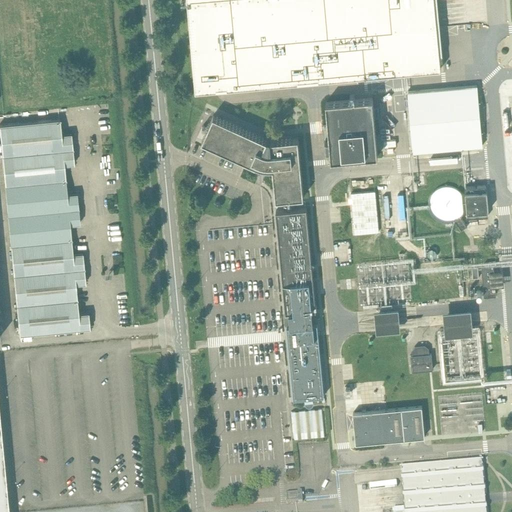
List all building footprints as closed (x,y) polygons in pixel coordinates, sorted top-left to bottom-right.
[(187,0),(196,91),(441,69),(434,0),(187,0)] [(413,153),(482,146),(477,85),(408,91),(413,153)] [(331,160),(378,156),(373,98),(326,102),(329,140),(326,140),(326,139),(325,139),(326,151),(327,151),(327,150),(330,150),(331,160)] [(313,404),(314,401),(313,397),(324,396),(317,323),(313,324),(312,310),(316,310),(306,208),(293,209),(292,198),(304,197),(298,138),(270,141),(267,140),(213,115),(202,141),(255,165),(256,165),(260,167),(264,167),(268,168),(273,168),(276,199),(284,199),(285,210),(276,210),(285,312),(289,312),(290,319),(288,320),(287,321),(287,323),(287,324),(289,325),(291,325),(291,326),(287,326),(294,399),(305,397),(305,402),(306,404),(307,406),(310,406),(312,405),(313,404)] [(0,134),(2,155),(72,148),(71,133),(61,134),(60,119),(0,124),(0,134)] [(72,148),(2,155),(5,185),(65,179),(64,165),(74,164),(72,148)] [(67,194),(65,179),(5,185),(8,215),(78,208),(77,193),(67,194)] [(465,192),(461,193),(458,189),(453,187),(449,186),(444,186),(439,188),(435,190),(431,194),(429,198),(428,203),(429,208),(431,213),(434,216),(438,219),(443,221),(448,222),(457,230),(465,228),(457,221),(461,219),(465,217),(467,213),(473,213),(473,218),(477,218),(478,229),(474,229),(475,240),(487,239),(485,217),(488,216),(485,186),(464,187),(465,192)] [(78,208),(8,215),(11,245),(71,239),(70,224),(80,224),(78,208)] [(72,253),(71,239),(11,245),(13,275),(84,268),(82,252),(72,253)] [(493,266),(483,266),(481,267),(484,296),(496,295),(493,266)] [(84,268),(13,275),(16,304),(77,299),(75,284),(85,283),(84,268)] [(77,299),(16,304),(19,335),(90,328),(88,312),(78,313),(77,299)] [(433,312),(435,337),(463,335),(461,310),(433,312)] [(392,311),(368,313),(369,335),(393,333),(392,311)] [(431,354),(410,356),(411,372),(432,370),(431,354)] [(425,437),(422,406),(353,413),(356,444),(425,437)] [(8,511),(0,426),(0,511),(8,511)] [(401,470),(405,511),(486,511),(482,462),(401,470)] [(289,501),(299,500),(300,499),(300,494),(298,492),(288,493),(287,495),(287,500),(289,501)]
